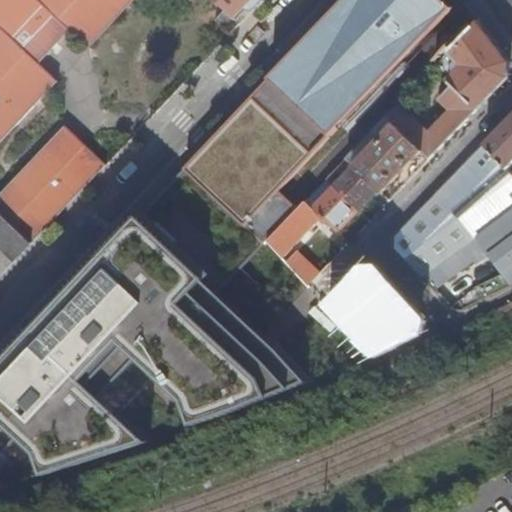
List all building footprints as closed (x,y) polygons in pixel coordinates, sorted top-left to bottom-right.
[(0,0),(0,141),(59,79),(40,61),(72,27),(90,44),(131,0),(0,0)] [(345,0),(204,149),(271,214),(280,204),(293,217),(296,213),(308,201),(336,171),(349,158),(389,117),(400,105),(440,63),(474,28),(481,21),(464,0),(345,0)] [(225,0),(232,6),(245,18),(261,0),(225,0)] [(218,20),(231,33),(245,18),(232,6),(218,20)] [(430,135),(400,105),(389,117),(432,159),(509,78),(511,62),(481,21),(474,28),(449,53),(457,61),(454,63),(455,68),(459,72),(449,81),(454,86),(440,100),(452,112),(430,135)] [(432,159),(389,117),(349,158),(356,166),(380,189),(392,201),(432,159)] [(511,163),(511,118),(487,145),(507,168),(511,163)] [(74,119),(0,196),(0,212),(31,242),(112,156),(74,119)] [(478,237),(480,236),(511,212),(511,173),(507,168),(487,145),(399,237),(398,248),(425,277),(478,237)] [(271,214),(204,149),(186,169),(230,212),(265,246),(270,241),(275,235),(293,217),(280,204),(271,214)] [(360,210),(380,189),(356,166),(336,186),(360,210)] [(242,254),(171,185),(0,366),(0,494),(20,490),(106,465),(145,453),(209,430),(263,410),(380,364),(372,355),(360,342),(345,326),(330,309),(310,286),(304,280),(294,269),(270,241),(265,246),(230,212),(222,219),(231,227),(232,226),(251,245),(242,254)] [(339,231),(360,210),(336,186),(315,208),(324,217),(339,231)] [(291,250),(324,217),(315,208),(308,201),(296,213),(293,217),(275,235),(291,250)] [(0,278),(33,243),(31,242),(0,212),(0,278)] [(511,212),(480,236),(490,249),(511,280),(511,212)] [(490,249),(480,236),(478,237),(425,277),(435,289),(490,249)] [(300,263),(294,269),(304,280),(310,286),(315,280),(300,263)] [(370,333),(360,342),(372,355),(420,331),(422,319),(378,271),(366,271),(330,309),(345,326),(354,317),(370,333)]
